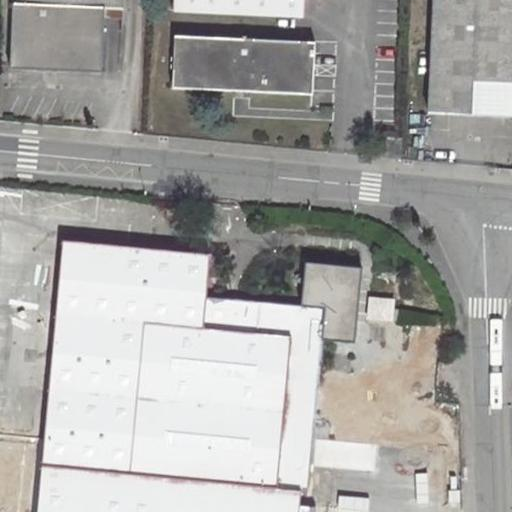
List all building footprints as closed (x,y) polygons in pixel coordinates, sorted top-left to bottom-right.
[(10,0),(8,67),(99,71),(103,8),(123,8),(122,0),(10,0)] [(171,0),(171,12),(303,18),(303,0),(171,0)] [(511,0),(429,0),(425,112),(511,116),(511,0)] [(170,86),(311,92),(314,42),(172,35),(170,86)] [(379,133),(378,156),(399,158),(400,134),(379,133)] [(61,240),(35,511),(298,511),(301,489),(276,487),(284,418),(313,421),(390,428),(392,393),(317,386),(321,339),(331,340),(357,321),(363,266),(307,260),(303,306),(206,297),(210,255),(61,240)] [(369,317),(401,319),(403,309),(396,308),(397,297),(371,295),(369,317)] [(331,340),(355,342),(357,321),(331,340)] [(284,418),(276,487),(301,489),(305,490),(313,421),(284,418)]
